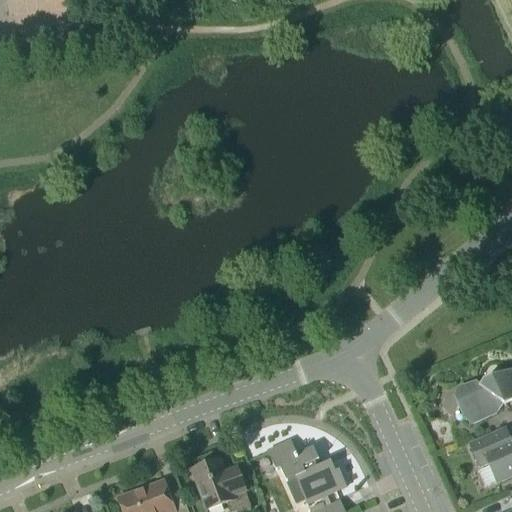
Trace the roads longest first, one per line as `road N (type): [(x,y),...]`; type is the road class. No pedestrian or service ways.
road 1 (tertiary): [(351,363),(79,455),(0,492)]
road 2 (residential): [(511,225),(351,363)]
road 3 (tertiary): [(423,511),(351,363)]
